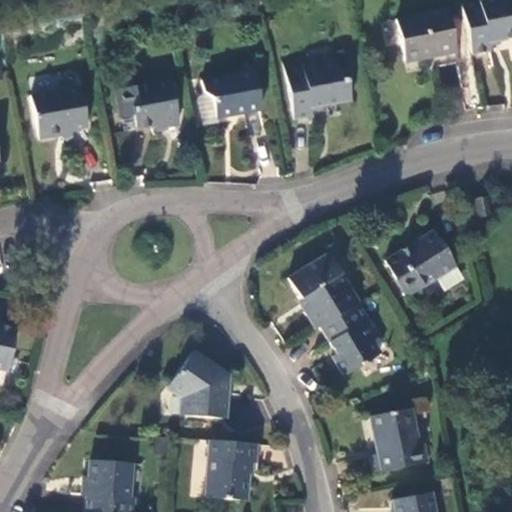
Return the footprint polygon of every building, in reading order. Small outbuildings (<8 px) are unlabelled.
[(511,0),(499,0),(462,8),(473,57),(491,54),(490,47),(511,42),(511,0)] [(450,25),(399,36),(407,77),(459,67),(450,25)] [(282,60),(284,70),(303,67),(301,56),(282,60)] [(303,67),(284,70),(294,121),(312,118),(311,110),(350,103),(347,80),(341,81),(338,62),(303,67)] [(261,111),(254,73),(200,82),(203,94),(212,100),(216,120),(261,111)] [(115,92),(120,114),(131,112),(136,131),(165,127),(166,129),(178,126),(169,82),(115,92)] [(37,143),(57,139),(59,135),(70,133),(87,129),(79,89),(30,98),(37,143)] [(131,112),(120,114),(123,133),(136,131),(131,112)] [(59,135),(57,139),(65,144),(72,139),(70,133),(59,135)] [(487,201),(476,203),(479,221),(491,219),(487,201)] [(455,270),(448,258),(432,234),(396,257),(406,274),(395,281),(407,299),(455,270)] [(305,314),(314,331),(319,327),(358,303),(329,255),(287,280),(306,313),(305,314)] [(384,263),(395,281),(406,274),(396,257),(384,263)] [(370,324),(358,303),(319,327),(336,356),(333,359),(344,377),(380,356),(365,329),(370,324)] [(0,370),(5,371),(15,331),(0,326),(0,370)] [(181,417),(221,420),(221,414),(224,411),(225,402),(223,399),(225,378),(189,354),(167,387),(183,398),(181,417)] [(370,475),(425,464),(422,445),(416,441),(408,410),(367,419),(375,455),(367,457),(370,475)] [(252,445),(205,441),(203,497),(245,501),(248,464),(250,464),(252,445)] [(88,462),(84,511),(131,511),(133,499),(128,499),(130,465),(88,462)] [(431,511),(428,495),(388,504),(390,511),(431,511)]
